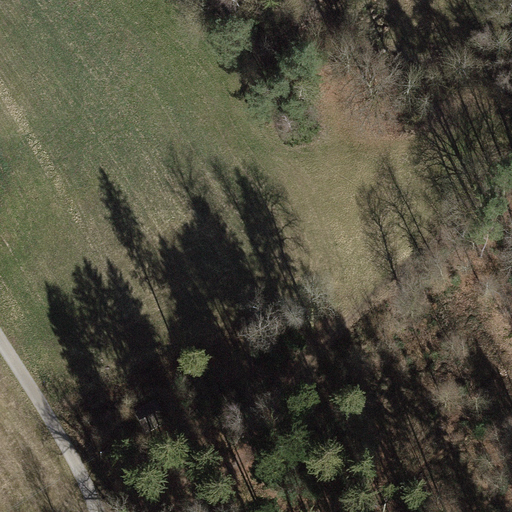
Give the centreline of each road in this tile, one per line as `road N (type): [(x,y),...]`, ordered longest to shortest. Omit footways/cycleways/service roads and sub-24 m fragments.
road 1 (track): [(511,175),(190,511)]
road 2 (track): [(0,342),(95,511)]
